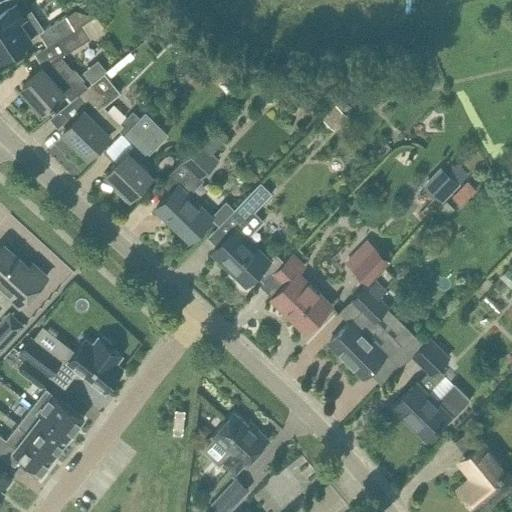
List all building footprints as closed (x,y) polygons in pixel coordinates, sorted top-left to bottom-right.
[(0,0),(0,58),(16,48),(32,37),(20,19),(28,14),(18,0),(0,0)] [(154,7),(145,19),(158,30),(159,28),(168,18),(154,7)] [(55,39),(84,22),(91,18),(88,13),(75,9),(38,31),(46,44),(55,39)] [(168,18),(159,28),(171,38),(182,24),(172,16),(169,19),(168,18)] [(63,52),(91,35),(84,22),(55,39),(63,52)] [(232,70),(210,46),(207,49),(195,62),(185,72),(200,88),(211,77),(219,83),(232,70)] [(70,99),(78,93),(88,85),(88,84),(85,80),(85,77),(76,67),(73,67),(65,68),(55,58),(43,69),(42,68),(23,85),(44,109),(52,102),(53,104),(57,101),(56,99),(64,92),(70,99)] [(121,121),(104,104),(120,91),(113,82),(119,77),(110,67),(105,71),(92,80),(88,84),(88,85),(78,93),(87,104),(63,128),(89,154),(109,133),(112,136),(119,128),(124,133),(141,116),(133,109),(121,121)] [(323,118),(335,130),(349,115),(347,112),(353,105),(343,96),(323,118)] [(139,160),(148,150),(150,153),(169,133),(146,111),(141,116),(124,133),(134,143),(107,171),(119,182),(115,186),(130,201),(141,191),(138,188),(152,173),(139,160)] [(219,124),(201,142),(200,141),(182,158),(200,175),(217,158),(211,152),(230,133),(219,124)] [(443,201),(460,183),(440,164),(424,182),(443,201)] [(461,204),(477,187),(468,179),(452,195),(461,204)] [(255,210),(265,200),(273,192),(262,181),(235,208),(248,221),(257,212),(255,210)] [(179,184),(170,192),(157,207),(190,239),(204,224),(211,217),(218,225),(235,208),(226,200),(210,216),(179,184)] [(444,205),(440,210),(447,216),(451,212),(444,205)] [(259,270),(267,278),(285,260),(277,252),(269,260),(236,227),(213,250),(246,283),(259,270)] [(346,260),(370,282),(391,260),(368,236),(346,260)] [(4,244),(0,248),(0,284),(21,304),(47,276),(33,263),(29,267),(4,244)] [(267,278),(261,284),(273,296),(272,296),(306,329),(331,304),(300,273),(306,266),(294,254),(286,261),(285,260),(267,278)] [(386,352),(363,330),(386,306),(378,298),(388,288),(377,277),(367,287),(366,286),(352,300),(361,309),(330,341),(364,375),(386,352)] [(0,323),(0,347),(22,324),(10,313),(0,323)] [(20,349),(50,372),(62,357),(32,334),(20,349)] [(69,360),(105,389),(114,379),(116,381),(124,371),(121,369),(123,366),(117,361),(122,354),(111,345),(113,342),(104,335),(101,338),(99,336),(94,343),(87,337),(69,360)] [(431,339),(415,356),(429,370),(433,374),(439,367),(449,357),(431,339)] [(48,372),(26,355),(17,366),(39,383),(48,372)] [(448,422),(471,399),(454,383),(437,400),(417,380),(393,404),(427,437),(445,419),(448,422)] [(47,386),(33,404),(74,436),(75,435),(72,433),(85,416),(47,386)] [(18,423),(28,431),(56,453),(71,434),(74,436),(33,404),(18,423)] [(176,407),(173,431),(183,432),(186,408),(176,407)] [(224,460),(236,471),(246,460),(247,461),(269,437),(251,420),(248,422),(234,410),(214,432),(230,446),(227,448),(232,452),(224,460)] [(56,453),(28,431),(18,423),(7,437),(0,431),(0,450),(16,463),(23,455),(43,470),(56,453)] [(511,475),(483,439),(481,441),(465,454),(479,471),(459,487),(478,511),(511,483),(511,475)] [(0,495),(5,490),(3,488),(12,477),(0,466),(0,495)] [(237,475),(213,502),(223,511),(229,511),(251,489),(237,475)]
